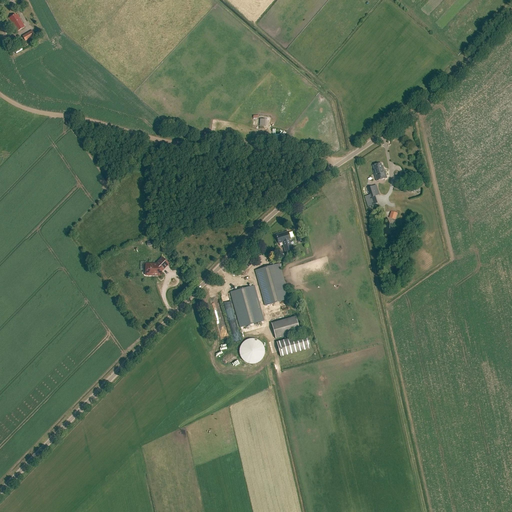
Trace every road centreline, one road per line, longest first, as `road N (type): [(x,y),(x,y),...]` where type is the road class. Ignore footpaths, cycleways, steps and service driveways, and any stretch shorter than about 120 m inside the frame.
road 1 (unclassified): [(0,494),(267,222),(441,89),(511,14)]
road 2 (track): [(347,159),(166,142),(25,110),(0,97)]
